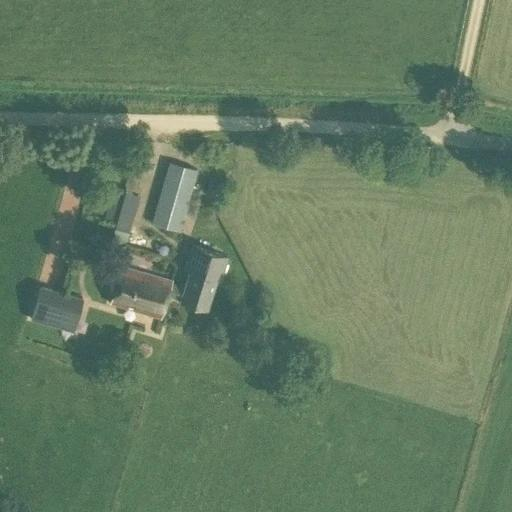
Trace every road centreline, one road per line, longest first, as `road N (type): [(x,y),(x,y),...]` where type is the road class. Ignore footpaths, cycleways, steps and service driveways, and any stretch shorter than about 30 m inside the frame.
road 1 (unclassified): [(0,123),(304,129),(511,149)]
road 2 (unknown): [(471,0),(446,140)]
